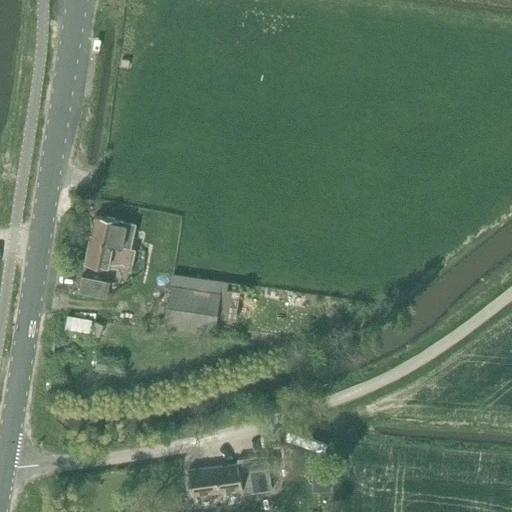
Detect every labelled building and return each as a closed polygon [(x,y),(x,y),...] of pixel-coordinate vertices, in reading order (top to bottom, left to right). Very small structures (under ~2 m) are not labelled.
[(122,59),(122,67),(129,67),(130,60),(122,59)] [(124,218),(145,223),(147,211),(127,206),(124,218)] [(95,216),(90,239),(128,248),(132,228),(118,224),(118,221),(95,216)] [(128,248),(90,239),(85,263),(108,268),(109,266),(131,271),(136,250),(128,248)] [(237,320),(242,284),(172,274),(164,327),(215,334),(217,317),(237,320)] [(107,298),(110,282),(82,276),(79,292),(107,298)] [(65,329),(89,333),(91,320),(67,316),(65,329)] [(238,464),(192,470),(188,470),(192,495),(242,488),(242,493),(272,489),(267,456),(237,459),(238,464)]
